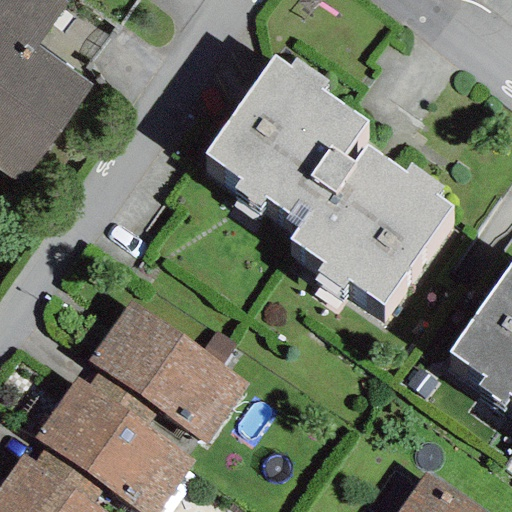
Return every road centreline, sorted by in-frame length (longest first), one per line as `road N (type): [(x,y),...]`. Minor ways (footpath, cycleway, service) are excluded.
road 1 (residential): [(0,346),(234,0)]
road 2 (residential): [(511,100),(380,0)]
